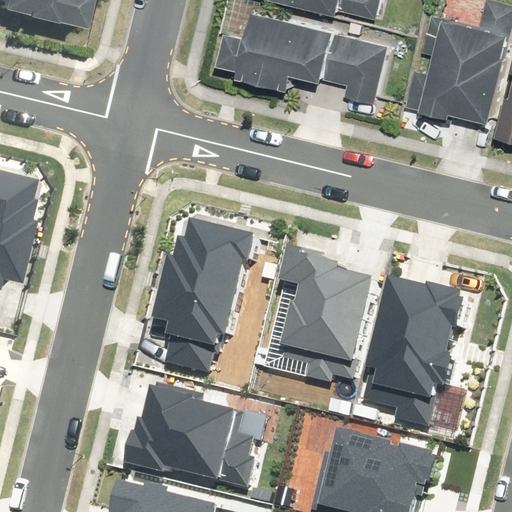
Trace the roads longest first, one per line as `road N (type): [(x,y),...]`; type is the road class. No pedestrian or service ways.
road 1 (residential): [(36,511),(131,123)]
road 2 (residential): [(511,216),(131,123)]
road 3 (residential): [(131,123),(0,91)]
road 4 (residential): [(131,123),(161,0)]
